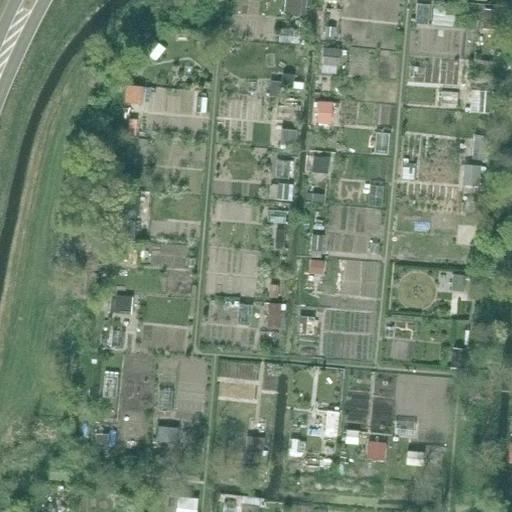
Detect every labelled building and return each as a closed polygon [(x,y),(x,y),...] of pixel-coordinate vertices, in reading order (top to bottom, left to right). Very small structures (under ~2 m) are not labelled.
[(435,19),(436,0),(422,0),(422,18),(435,19)] [(284,19),(284,36),(308,36),(308,19),(284,19)] [(322,116),(339,118),(342,95),(325,93),(322,116)] [(281,140),(302,139),(301,125),(280,127),(281,140)] [(479,138),(477,151),(489,153),(491,140),(479,138)] [(333,192),(332,144),(312,144),(313,192),(333,192)] [(281,171),(296,171),(296,152),(281,152),(281,171)] [(485,174),(485,157),(469,156),(468,173),(485,174)] [(389,200),(389,178),(376,178),(375,199),(389,200)] [(291,214),(291,201),(272,201),(273,215),(291,214)] [(273,319),(289,320),(290,296),(274,296),(273,319)] [(320,343),(319,308),(303,308),(304,344),(320,343)] [(237,369),(235,379),(253,382),(255,372),(237,369)] [(335,403),(330,429),(341,431),(346,405),(335,403)] [(421,430),(423,417),(402,413),(399,426),(421,430)] [(163,419),(163,435),(185,436),(186,420),(163,419)] [(268,445),(268,429),(252,429),(253,445),(268,445)] [(413,445),(413,458),(430,458),(430,445),(413,445)] [(204,510),(205,491),(184,489),(183,509),(204,510)]
